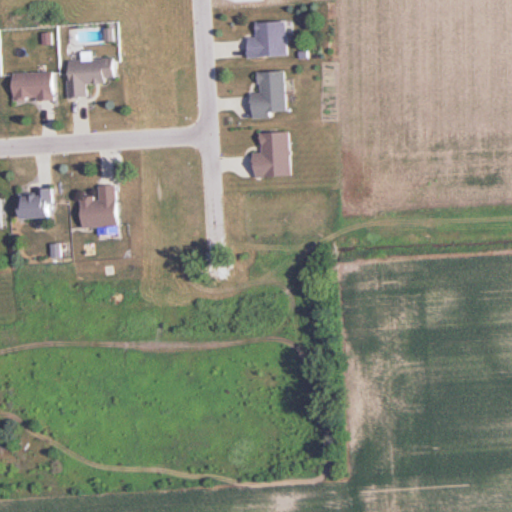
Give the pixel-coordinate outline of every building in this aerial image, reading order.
[(251,37),(252,56),(292,56),(291,20),(260,21),(261,36),(251,37)] [(119,81),(119,59),(72,59),(72,97),(92,97),(92,81),(119,81)] [(290,70),(264,71),(264,93),(255,93),(255,116),(291,115),(290,70)] [(16,72),(16,100),(58,100),(58,72),(16,72)] [(295,131),(266,132),(266,152),(259,152),(259,177),(296,176),(295,131)] [(85,226),(123,225),(122,183),(100,183),(101,197),(85,197),(85,226)] [(56,217),(56,192),(23,192),(23,217),(56,217)]
